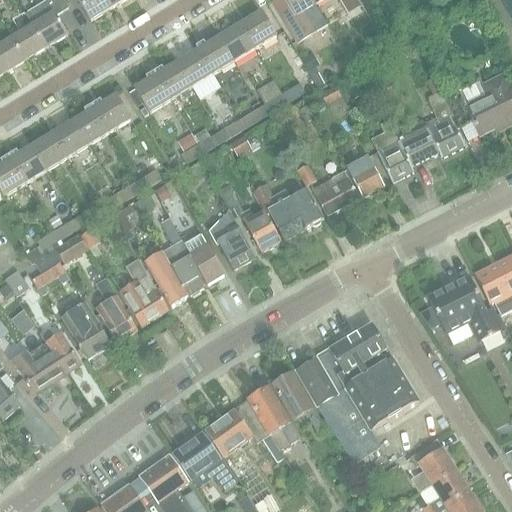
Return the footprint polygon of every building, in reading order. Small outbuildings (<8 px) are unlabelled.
[(46,50),(66,37),(48,7),(59,0),(41,0),(44,4),(25,16),(31,27),(46,50)] [(76,0),(90,23),(111,10),(104,0),(76,0)] [(104,0),(111,10),(127,0),(104,0)] [(316,33),(304,13),(314,7),(310,0),(278,0),(272,4),(296,45),(316,33)] [(511,0),(499,0),(511,22),(511,0)] [(342,3),(334,7),(340,18),(348,13),(342,3)] [(276,39),(272,33),(261,14),(239,27),(254,52),(276,39)] [(24,63),(46,50),(31,27),(11,40),(24,63)] [(218,40),(233,64),(254,52),(239,27),(218,40)] [(11,40),(0,46),(0,69),(3,76),(24,63),(11,40)] [(197,52),(212,77),(233,64),(218,40),(205,48),(203,44),(195,49),(197,52)] [(197,52),(177,65),(192,89),(212,77),(197,52)] [(309,58),(302,62),(308,72),(315,68),(309,58)] [(171,102),(192,89),(177,65),(164,72),(162,69),(154,74),(171,102)] [(291,73),(304,95),(315,88),(302,66),(291,73)] [(354,99),(369,91),(358,71),(343,78),(354,99)] [(149,115),(171,102),(154,74),(146,79),(148,82),(134,90),(149,115)] [(447,102),(447,103),(453,116),(460,129),(471,123),(479,138),(504,125),(506,129),(511,125),(511,87),(511,86),(510,86),(505,76),(483,87),(480,81),(446,99),(447,102)] [(281,96),(286,106),(304,95),(298,86),(281,96)] [(334,87),(320,96),(327,108),(341,99),(334,87)] [(395,138),(397,143),(410,169),(438,155),(441,161),(464,150),(449,119),(452,117),(453,116),(447,103),(442,92),(429,98),(429,102),(437,119),(425,124),(421,122),(409,128),(408,132),(395,138)] [(260,109),(266,118),(286,106),(281,96),(260,109)] [(100,102),(91,107),(108,135),(130,122),(115,97),(102,106),(100,102)] [(87,148),(108,135),(91,107),(83,112),(85,116),(73,123),(87,148)] [(239,121),(245,131),(266,118),(260,109),(239,121)] [(218,134),(223,144),(245,131),(239,121),(218,134)] [(67,160),(87,148),(73,123),(52,136),(67,160)] [(413,175),(410,169),(397,143),(387,124),(380,128),(384,136),(370,142),(392,186),(413,175)] [(197,146),(203,156),(223,144),(218,134),(199,145),(197,146)] [(46,173),(67,160),(52,136),(31,149),(46,173)] [(179,146),(184,154),(188,152),(197,146),(199,145),(194,137),(179,146)] [(251,149),(244,137),(228,147),(235,159),(251,149)] [(186,166),(203,156),(197,146),(188,152),(180,157),(186,166)] [(25,186),(46,173),(31,149),(19,156),(17,153),(8,158),(25,186)] [(0,193),(3,199),(25,186),(8,158),(0,163),(2,166),(0,167),(0,193)] [(362,201),(384,190),(368,160),(347,171),(362,201)] [(202,163),(187,172),(194,183),(208,175),(202,163)] [(307,166),(297,172),(306,188),(316,182),(307,166)] [(137,182),(142,192),(160,182),(154,172),(137,182)] [(327,220),(359,203),(344,174),(331,181),(331,182),(313,192),(327,220)] [(116,195),(121,205),(142,192),(137,182),(116,195)] [(253,194),(265,217),(269,216),(284,244),(323,222),(308,194),(298,199),(297,197),(290,201),(285,192),(272,199),(265,187),(253,194)] [(164,188),(154,193),(160,203),(170,197),(164,188)] [(231,191),(221,197),(231,216),(234,222),(244,216),(231,191)] [(281,246),(265,217),(253,194),(264,215),(253,220),(251,216),(243,221),(262,256),(281,246)] [(95,208),(100,217),(121,205),(116,195),(95,208)] [(147,196),(133,205),(140,215),(153,208),(147,196)] [(74,220),(80,229),(100,217),(95,208),(74,220)] [(128,208),(112,218),(123,235),(132,229),(126,219),(133,215),(128,208)] [(58,216),(47,223),(53,233),(64,226),(58,216)] [(212,232),(217,244),(233,272),(255,260),(234,222),(231,216),(224,220),(212,232)] [(53,233),(59,242),(80,229),(74,220),(64,226),(53,233)] [(169,221),(161,226),(169,241),(177,236),(169,221)] [(104,223),(92,231),(96,238),(109,231),(104,223)] [(92,231),(80,238),(89,252),(100,245),(96,238),(92,231)] [(42,253),(59,242),(53,233),(36,243),(42,253)] [(79,238),(55,252),(63,266),(87,252),(79,238)] [(184,248),(190,258),(207,288),(223,279),(212,258),(201,239),(191,244),(184,248)] [(187,300),(207,288),(190,258),(184,248),(181,243),(172,249),(180,264),(170,269),(187,300)] [(154,261),(145,266),(151,276),(170,310),(187,300),(170,269),(162,256),(157,247),(149,252),(154,261)] [(511,257),(474,277),(489,306),(493,304),(500,318),(511,312),(511,257)] [(141,329),(168,312),(137,263),(124,270),(133,285),(119,294),(124,303),(141,329)] [(59,265),(51,270),(57,279),(65,274),(59,265)] [(29,293),(18,274),(4,283),(16,301),(29,293)] [(502,333),(492,312),(487,315),(469,280),(428,301),(446,337),(447,336),(452,347),(474,336),(478,345),(502,333)] [(106,283),(96,290),(107,307),(97,313),(99,316),(116,344),(136,332),(119,304),(118,301),(106,283)] [(87,362),(110,348),(96,324),(84,304),(61,318),(87,362)] [(371,328),(333,351),(333,352),(376,424),(369,429),(368,429),(371,433),(387,423),(388,423),(401,415),(418,405),(371,328)] [(47,332),(39,337),(66,375),(79,367),(60,336),(53,341),(47,332)] [(35,395),(66,375),(39,337),(44,346),(27,357),(26,355),(10,365),(35,395)] [(371,433),(368,429),(369,429),(376,424),(333,352),(330,354),(332,359),(318,367),(316,363),(295,374),(316,409),(353,467),(381,449),(371,433)] [(292,423),(305,416),(317,436),(324,432),(292,376),(271,388),(292,423)] [(0,383),(0,419),(2,423),(20,408),(0,383)] [(297,442),(268,391),(247,402),(268,436),(268,437),(281,430),(290,446),(297,442)] [(247,402),(204,433),(223,459),(252,438),(256,444),(260,441),(261,440),(268,436),(247,402)] [(511,428),(496,436),(507,461),(511,459),(511,428)] [(235,484),(219,462),(200,436),(171,456),(196,492),(213,480),(222,493),(235,484)] [(261,440),(260,441),(274,461),(280,456),(268,437),(268,436),(261,440)] [(432,489),(458,472),(451,463),(449,464),(442,452),(436,444),(409,460),(415,469),(418,467),(423,474),(410,481),(420,496),(432,489)] [(308,449),(301,454),(312,471),(319,467),(308,449)] [(167,458),(139,479),(161,511),(190,511),(178,492),(186,485),(167,458)] [(241,459),(229,467),(235,476),(247,468),(241,459)] [(423,511),(441,511),(445,510),(469,495),(461,482),(463,481),(458,472),(432,489),(420,496),(428,508),(423,511)] [(161,511),(139,479),(140,480),(100,508),(103,511),(161,511)] [(482,511),(478,505),(476,506),(469,495),(445,510),(441,511),(482,511)]
